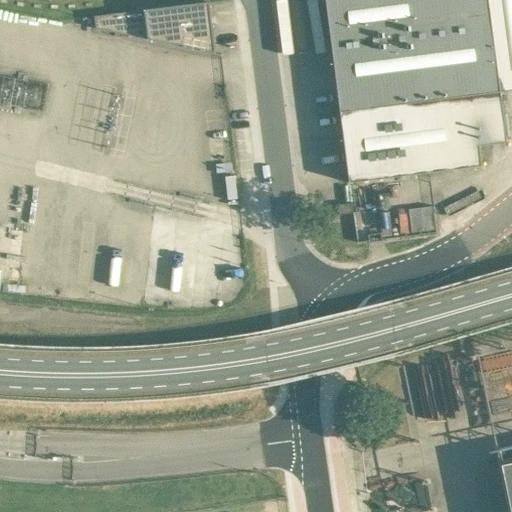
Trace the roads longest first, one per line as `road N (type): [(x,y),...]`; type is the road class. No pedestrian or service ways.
road 1 (primary): [(511,300),(271,366),(182,379),(0,380)]
road 2 (unknown): [(70,140),(190,159),(208,153),(194,56),(80,32)]
road 3 (unclassified): [(335,297),(301,264),(288,232),(258,0)]
road 4 (unknown): [(288,232),(164,193),(66,174)]
road 5 (unclassified): [(321,511),(306,370),(314,332),(335,297)]
road 6 (unclassified): [(335,297),(444,255),(511,203)]
